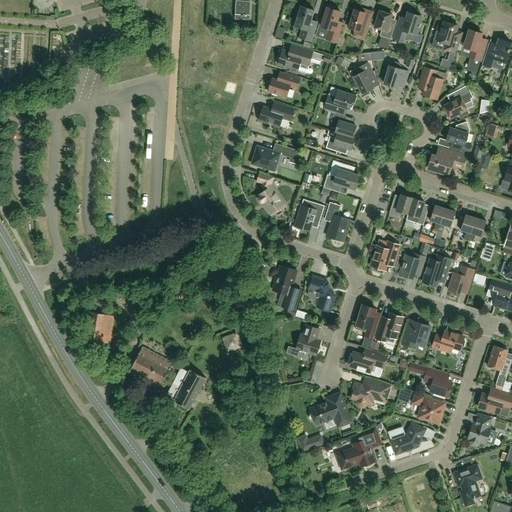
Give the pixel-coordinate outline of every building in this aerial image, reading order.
[(243,1),(236,1),(236,15),(235,18),(249,19),(250,1),(243,1)] [(314,20),(311,19),(314,10),(301,6),(299,11),(297,10),(294,18),(297,19),(295,26),(302,28),(299,37),(312,41),(316,28),(318,22),(314,20)] [(341,21),(338,20),(340,11),(334,9),(334,8),(330,7),(329,7),(327,7),(321,26),(329,28),(325,39),(337,42),(344,22),(341,21)] [(374,11),(370,10),(361,8),(360,11),(354,9),(348,27),(355,29),(353,36),(364,40),(371,18),(372,18),(374,11)] [(380,10),(374,27),(381,30),(380,36),(391,39),(394,29),(391,28),(388,27),(392,14),(380,10)] [(408,12),(406,18),(402,17),(399,16),(396,25),(397,26),(393,39),(403,42),(405,36),(407,36),(410,34),(411,33),(417,35),(422,16),(408,12)] [(446,43),(443,49),(456,53),(463,32),(456,30),(458,26),(443,21),(442,27),(438,26),(434,39),(446,43)] [(469,57),(471,58),(467,70),(477,73),(487,41),(484,39),(480,38),(482,33),(469,29),(464,47),(471,49),(469,57)] [(491,50),(487,49),(482,67),(489,69),(493,58),(505,62),(508,51),(509,52),(510,49),(509,48),(511,42),(499,38),(495,52),(491,50)] [(297,73),(300,63),(308,65),(311,59),(320,62),(323,54),(291,45),(290,48),(289,52),(282,50),(281,55),(279,55),(277,61),(278,63),(278,64),(289,68),(288,70),(297,73)] [(361,53),(362,61),(372,60),(372,52),(361,53)] [(415,60),(408,58),(405,66),(413,68),(415,60)] [(390,65),(384,83),(396,87),(397,85),(400,86),(404,87),(408,71),(401,69),(402,67),(400,63),(395,61),(390,63),(390,65)] [(368,63),(358,68),(358,67),(350,71),(353,77),(354,77),(362,93),(373,88),(373,87),(375,85),(378,84),(368,63)] [(436,71),(424,67),(418,87),(421,89),(425,90),(423,95),(437,99),(442,80),(434,77),(436,71)] [(289,75),(289,74),(280,71),(278,76),(277,80),(272,78),(268,91),(286,97),(290,86),(297,88),(300,78),(289,75)] [(450,118),(458,114),(460,118),(468,114),(466,110),(467,109),(464,105),(471,101),(470,99),(473,97),(467,85),(456,91),(460,98),(451,102),(444,106),(450,118)] [(326,110),(335,113),(345,116),(347,112),(348,108),(352,109),(356,96),(338,91),(336,97),(328,95),(324,109),(326,110)] [(291,121),(294,109),(274,102),(272,106),(271,109),(263,107),(259,120),(279,126),(282,118),(291,121)] [(337,126),(335,132),(354,138),(352,137),(356,126),(353,125),(345,122),(346,116),(345,116),(335,113),(333,119),(331,124),(337,126)] [(466,142),(469,133),(468,133),(469,130),(467,122),(456,125),(455,129),(450,127),(446,140),(451,142),(450,145),(449,148),(468,154),(471,144),(466,142)] [(351,149),(354,138),(335,132),(337,133),(335,138),(330,136),(326,148),(337,151),(338,148),(339,146),(351,149)] [(280,153),(273,151),(257,146),(252,164),(275,171),(280,153)] [(466,156),(447,150),(448,149),(439,146),(437,151),(436,156),(432,155),(428,168),(449,175),(451,166),(462,170),(466,156)] [(283,150),(282,154),(291,157),(290,161),(297,163),(301,152),(284,147),(283,150)] [(479,150),(479,166),(487,166),(488,151),(479,150)] [(355,189),(359,176),(353,174),(355,167),(340,162),(336,177),(327,174),(323,187),(337,192),(339,184),(355,189)] [(256,183),(263,185),(263,186),(266,190),(259,195),(260,196),(259,198),(259,199),(259,200),(260,202),(261,202),(262,202),(264,202),(266,205),(265,206),(272,215),(274,213),(275,214),(277,215),(279,214),(280,213),(281,212),(282,210),(281,208),(285,206),(272,187),(274,177),(259,172),(258,177),(256,183)] [(408,214),(413,198),(401,194),(398,205),(395,204),(392,203),(389,214),(399,217),(401,212),(408,214)] [(424,202),(416,199),(413,198),(408,214),(406,220),(423,225),(427,214),(424,213),(421,212),(424,202)] [(310,231),(312,226),(315,217),(317,218),(320,219),(324,206),(314,202),(313,206),(310,205),(308,210),(301,207),(296,224),(303,226),(302,229),(310,231)] [(327,211),(330,212),(334,213),(327,236),(344,242),(351,220),(338,216),(341,206),(330,202),(327,211)] [(438,231),(445,208),(435,205),(430,221),(436,222),(434,229),(438,231)] [(445,208),(438,231),(442,232),(445,225),(451,227),(456,211),(445,208)] [(469,240),(476,218),(465,214),(460,230),(467,232),(464,239),(469,240)] [(476,218),(469,240),(473,242),(475,235),(481,237),(486,221),(476,218)] [(385,270),(387,264),(390,265),(393,266),(400,245),(388,241),(385,248),(377,246),(371,266),(385,270)] [(486,242),(482,258),(489,260),(494,244),(486,242)] [(511,253),(511,250),(503,248),(502,253),(511,256),(511,253)] [(412,279),(414,275),(417,275),(420,276),(426,257),(415,253),(413,257),(405,255),(399,274),(401,275),(402,276),(405,277),(406,277),(412,279)] [(440,282),(444,283),(451,259),(437,255),(436,260),(430,259),(422,282),(436,286),(438,281),(440,282)] [(276,282),(273,290),(286,294),(282,307),(295,311),(301,290),(297,289),(292,287),(297,271),(281,266),(278,276),(275,275),(273,282),(276,282)] [(460,294),(461,292),(464,293),(467,294),(475,270),(462,266),(459,275),(453,273),(448,290),(460,294)] [(309,289),(317,292),(320,297),(317,307),(330,311),(335,296),(327,280),(315,276),(313,276),(309,289)] [(498,291),(493,306),(511,311),(511,294),(510,294),(511,290),(511,288),(511,285),(492,279),(489,289),(490,288),(498,291)] [(365,336),(373,338),(381,313),(378,312),(375,311),(376,309),(362,305),(355,329),(366,332),(365,336)] [(83,339),(110,343),(115,316),(88,312),(83,339)] [(390,313),(388,319),(385,318),(382,317),(375,338),(387,342),(389,336),(396,338),(403,317),(390,313)] [(425,345),(431,326),(412,320),(410,319),(406,331),(402,344),(415,349),(417,343),(425,345)] [(301,334),(296,349),(300,350),(298,357),(306,360),(308,353),(316,355),(318,350),(321,349),(319,346),(321,341),(316,339),(318,334),(319,329),(306,325),(303,335),(301,334)] [(465,342),(463,340),(464,337),(445,331),(443,337),(440,336),(436,335),(433,347),(450,353),(452,348),(460,350),(461,347),(464,346),(465,342)] [(232,349),(240,347),(236,335),(224,339),(227,347),(231,345),(232,349)] [(504,360),(507,352),(507,350),(494,346),(488,366),(500,370),(495,385),(503,388),(508,372),(511,363),(511,362),(508,361),(504,360)] [(160,389),(174,362),(144,347),(130,373),(160,389)] [(373,365),(382,368),(383,369),(387,356),(365,349),(364,352),(363,355),(353,352),(352,354),(350,353),(347,363),(349,364),(349,366),(357,368),(356,370),(370,375),(373,365)] [(402,366),(406,358),(399,355),(395,363),(402,366)] [(408,370),(420,374),(424,375),(426,368),(423,367),(410,363),(408,370)] [(444,399),(445,396),(448,397),(452,383),(446,381),(447,378),(448,375),(428,368),(424,381),(425,381),(425,380),(433,383),(430,391),(434,393),(433,395),(444,399)] [(180,369),(168,393),(176,397),(174,401),(190,409),(206,377),(191,369),(189,373),(180,369)] [(385,402),(390,386),(365,378),(364,382),(362,385),(355,383),(353,390),(352,390),(350,397),(351,397),(350,398),(356,400),(356,403),(357,406),(360,407),(363,408),(365,406),(367,404),(371,405),(373,398),(385,402)] [(408,390),(402,388),(399,395),(406,397),(408,390)] [(480,401),(478,407),(499,414),(501,406),(509,408),(511,398),(511,395),(490,389),(489,392),(488,396),(482,394),(482,395),(481,394),(479,395),(478,399),(479,401),(480,401)] [(345,402),(342,392),(338,394),(327,398),(328,402),(310,409),(312,413),(310,414),(309,416),(309,418),(310,419),(311,420),(313,421),(315,421),(316,425),(337,417),(340,426),(352,422),(344,402),(345,402)] [(444,404),(416,395),(415,395),(413,403),(421,405),(418,415),(419,416),(419,417),(436,422),(439,421),(440,418),(441,419),(444,408),(445,405),(444,404)] [(490,430),(490,429),(488,428),(491,419),(478,414),(476,419),(475,424),(473,423),(468,439),(470,439),(469,441),(471,445),(475,446),(479,444),(480,442),(485,444),(486,443),(493,445),(497,432),(490,430)] [(425,429),(412,423),(406,435),(391,440),(396,454),(417,447),(423,433),(425,429)] [(376,461),(371,449),(377,447),(383,445),(376,426),(357,433),(360,442),(353,444),(354,448),(335,455),(341,470),(359,463),(361,467),(376,461)] [(298,438),(302,451),(310,448),(307,440),(306,436),(298,438)] [(477,465),(454,473),(459,487),(462,486),(463,490),(462,492),(461,494),(465,504),(466,505),(468,505),(472,504),(473,503),(473,501),(473,498),(475,498),(475,497),(480,495),(475,481),(482,478),(477,465)] [(369,509),(379,505),(376,498),(366,501),(369,509)]
